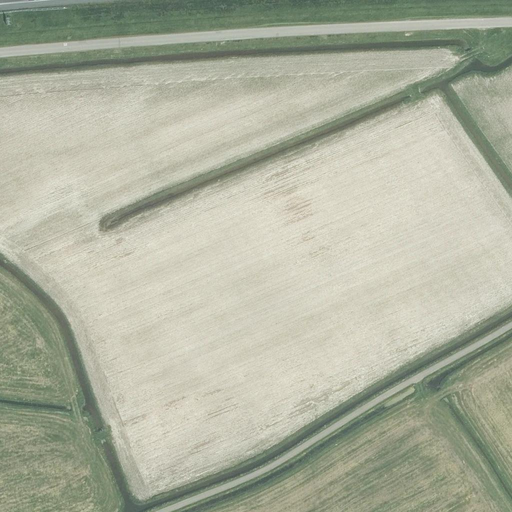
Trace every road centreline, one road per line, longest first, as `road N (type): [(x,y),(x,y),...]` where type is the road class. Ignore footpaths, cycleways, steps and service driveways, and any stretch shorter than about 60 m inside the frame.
road 1 (unclassified): [(0,52),(511,22)]
road 2 (unclassified): [(162,511),(266,469),(511,324)]
